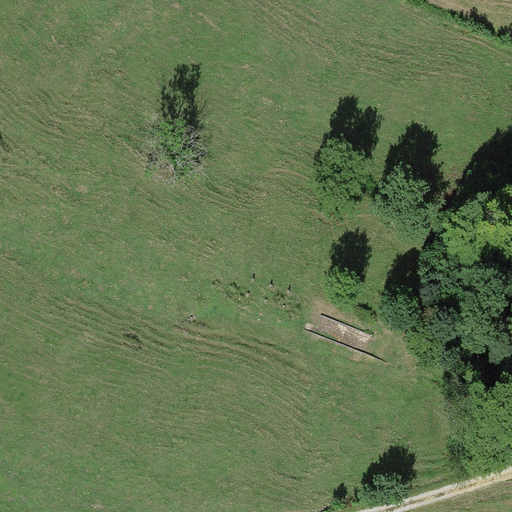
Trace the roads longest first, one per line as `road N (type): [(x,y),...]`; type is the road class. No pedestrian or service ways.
road 1 (track): [(511,390),(409,364),(329,332)]
road 2 (track): [(511,475),(370,511)]
